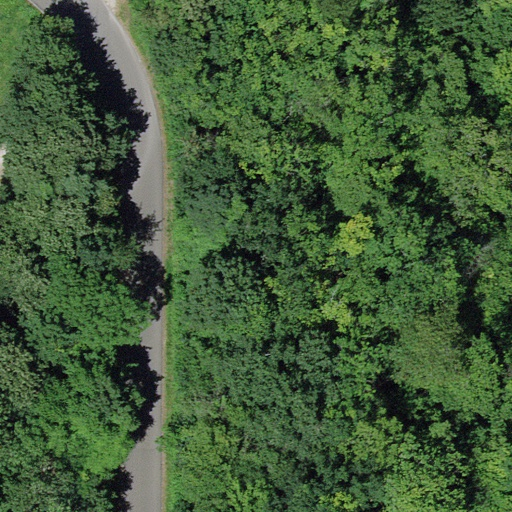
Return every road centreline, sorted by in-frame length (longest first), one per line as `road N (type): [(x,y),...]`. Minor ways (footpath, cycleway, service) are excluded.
road 1 (track): [(68,0),(141,131),(140,511)]
road 2 (motorway): [(0,415),(101,0)]
